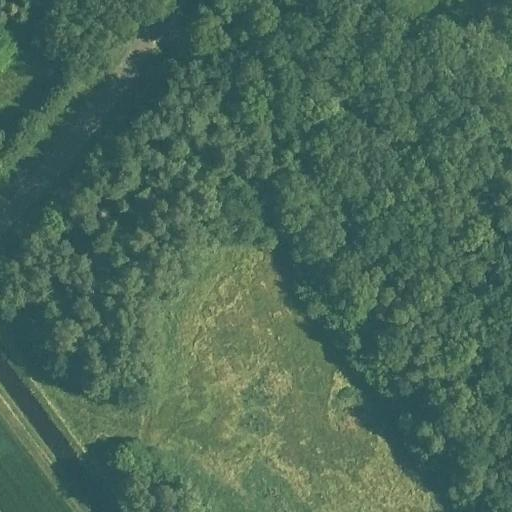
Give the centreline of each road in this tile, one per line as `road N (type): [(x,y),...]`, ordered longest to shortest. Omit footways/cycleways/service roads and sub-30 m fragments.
road 1 (track): [(164,11),(511,491)]
road 2 (unclassified): [(0,220),(172,0)]
